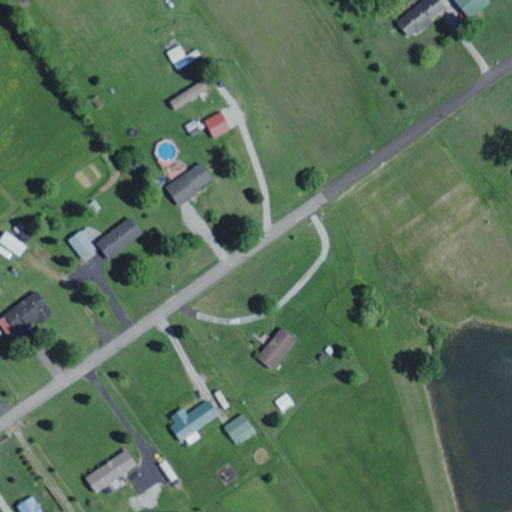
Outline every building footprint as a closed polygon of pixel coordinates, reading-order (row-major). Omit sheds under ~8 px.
[(410,39),(449,12),(440,0),(429,0),(398,21),(410,39)] [(456,0),(471,19),(491,3),(489,0),(456,0)] [(210,90),(205,82),(172,102),(177,111),(210,90)] [(206,122),(214,139),(232,130),(224,113),(206,122)] [(215,183),(204,165),(167,187),(178,206),(215,183)] [(99,242),(90,228),(71,241),(84,261),(101,250),(108,261),(145,237),(133,219),(99,242)] [(0,242),(21,258),(28,248),(7,233),(0,242)] [(18,306),(35,329),(55,314),(38,291),(18,306)] [(259,358),(273,370),(298,340),(284,328),(259,358)] [(184,442),(221,417),(210,401),(189,416),(185,410),(169,421),(184,442)] [(226,428),(239,447),(258,434),(246,415),(226,428)] [(97,495),(139,466),(128,451),(86,479),(97,495)] [(18,508),(20,511),(43,511),(34,497),(18,508)]
